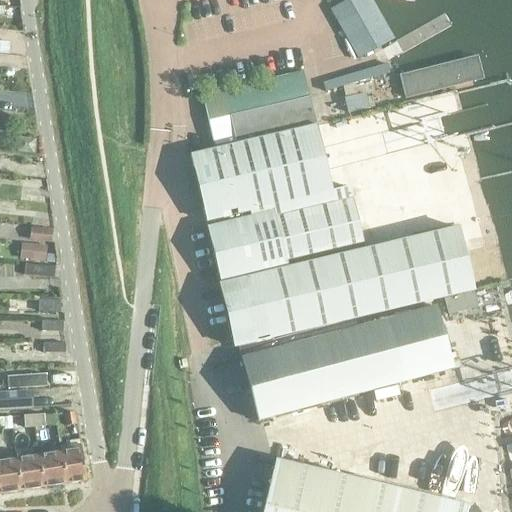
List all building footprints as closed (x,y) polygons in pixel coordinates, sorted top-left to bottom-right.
[(474,56),(397,76),(403,100),(480,81),(474,56)] [(387,65),(369,70),(371,79),(390,73),(387,65)] [(364,95),(344,100),(347,114),(368,109),(364,95)] [(234,142),(313,124),(308,99),(228,117),(228,116),(207,120),(213,145),(233,141),(234,142)] [(330,193),(314,126),(189,156),(205,222),(252,212),(330,193)] [(330,193),(252,212),(252,214),(206,226),(219,285),(220,285),(235,347),(442,297),(471,290),(457,228),(362,251),(349,199),(332,203),(330,193)] [(0,212),(17,213),(17,202),(0,202),(0,212)] [(49,262),(50,237),(29,237),(29,246),(19,246),(19,261),(49,262)] [(23,275),(53,278),(55,269),(24,265),(23,275)] [(59,300),(37,300),(37,312),(59,313),(59,300)] [(240,361),(256,420),(451,369),(436,309),(240,360),(240,361)] [(61,321),(40,321),(40,331),(61,332),(61,321)] [(16,323),(15,334),(35,335),(36,324),(16,323)] [(17,343),(17,357),(36,356),(35,343),(17,343)] [(64,344),(43,343),(43,354),(64,354),(64,344)] [(19,392),(18,377),(10,378),(11,392),(19,392)] [(0,409),(33,407),(31,391),(0,393),(0,409)] [(74,414),(72,414),(63,415),(65,427),(76,425),(74,414)] [(43,416),(33,417),(33,430),(44,429),(43,416)] [(23,430),(33,430),(33,417),(22,417),(23,430)] [(435,440),(436,447),(419,447),(420,476),(453,475),(452,439),(435,440)] [(85,481),(79,445),(58,449),(59,452),(64,485),(85,481)] [(59,452),(37,456),(41,488),(64,485),(59,452)] [(37,456),(15,460),(19,492),(41,488),(37,456)] [(0,494),(19,492),(15,460),(0,462),(0,494)] [(465,511),(467,506),(274,460),(261,511),(465,511)]
